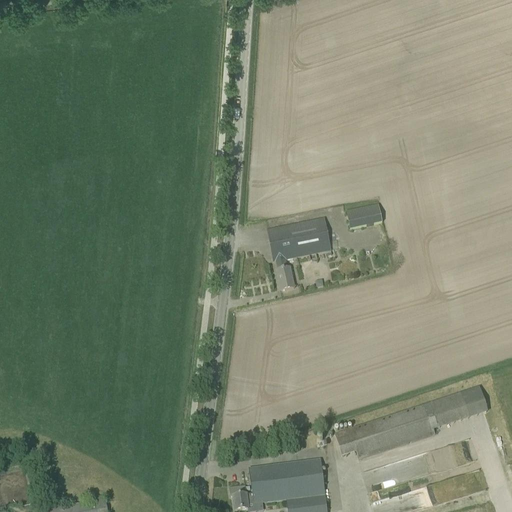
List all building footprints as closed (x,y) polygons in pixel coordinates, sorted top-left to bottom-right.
[(342,212),(346,231),(379,224),(374,205),(342,212)] [(275,273),(280,293),(294,290),(289,270),(287,270),(285,261),(330,252),(323,219),(266,232),(273,264),(275,263),(277,272),(275,273)] [(355,454),(347,431),(334,436),(341,459),(355,454)] [(252,492),(250,492),(250,496),(246,497),(245,488),(229,490),(230,498),(232,498),(234,511),(239,511),(244,511),(248,511),(247,506),(253,505),(253,506),(286,501),(286,511),(325,511),(319,461),(249,470),(252,492)] [(383,487),(376,469),(361,474),(367,492),(383,487)] [(371,501),(373,511),(409,511),(460,499),(454,479),(371,501)] [(44,511),(106,511),(103,497),(88,500),(89,503),(44,511)]
